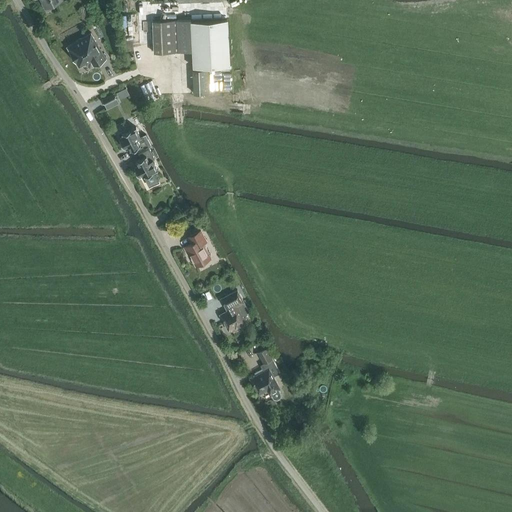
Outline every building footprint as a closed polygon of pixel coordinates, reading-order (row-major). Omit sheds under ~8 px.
[(141,37),(153,36),(151,11),(124,13),(125,29),(140,28),(141,37)] [(179,19),(153,20),(154,52),(181,51),(192,50),(193,50),(191,25),(191,20),(191,19),(190,19),(179,19)] [(228,19),(191,20),(191,25),(193,50),(193,67),(230,65),(228,19)] [(106,58),(91,32),(67,46),(79,67),(93,59),(96,64),(106,58)] [(194,93),(209,92),(208,69),(193,69),(194,93)] [(126,88),(117,92),(120,99),(129,94),(130,94),(126,88)] [(117,98),(114,92),(102,99),(105,105),(117,98)] [(123,136),(119,138),(121,140),(125,148),(128,146),(130,150),(135,147),(138,152),(149,146),(152,145),(147,133),(143,135),(141,136),(136,127),(122,134),(123,136)] [(138,164),(134,166),(140,177),(143,175),(144,176),(158,169),(153,159),(155,158),(149,146),(138,152),(138,153),(141,158),(136,160),(138,164)] [(192,242),(184,247),(190,257),(191,256),(197,265),(211,258),(203,243),(206,241),(201,230),(189,236),(192,242)] [(243,320),(241,316),(248,311),(239,295),(227,302),(230,307),(220,313),(228,326),(233,323),(235,325),(243,320)] [(270,393),(271,392),(274,397),(277,398),(280,397),(281,393),(278,388),(279,387),(273,376),(280,372),(272,357),(267,346),(257,351),(263,362),(259,365),(263,370),(250,377),(259,392),(267,387),(270,393)] [(302,409),(295,413),(302,426),(309,422),(302,409)]
